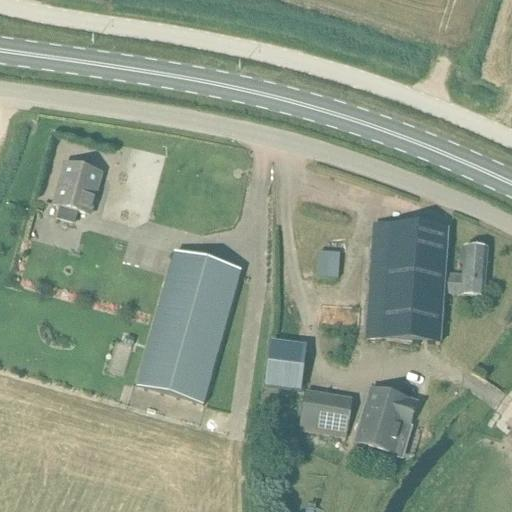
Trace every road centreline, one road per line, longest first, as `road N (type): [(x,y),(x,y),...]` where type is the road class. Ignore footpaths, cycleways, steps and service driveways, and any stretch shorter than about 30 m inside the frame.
road 1 (primary): [(511,187),(364,126),(274,100),(0,51)]
road 2 (unclassified): [(511,143),(249,49),(0,6)]
road 3 (unclassified): [(511,224),(339,157),(236,128),(0,91)]
